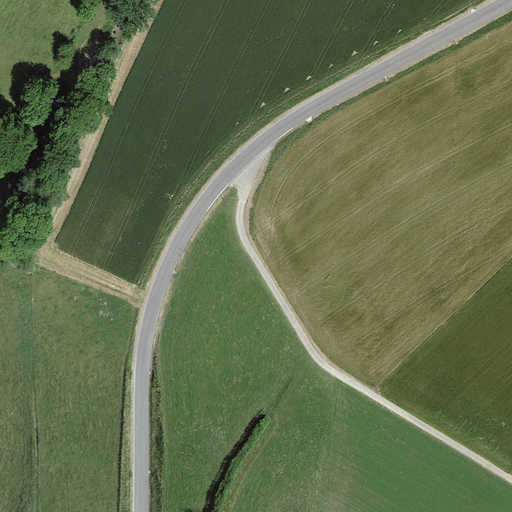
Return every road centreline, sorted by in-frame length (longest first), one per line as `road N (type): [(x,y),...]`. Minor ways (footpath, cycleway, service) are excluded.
road 1 (unclassified): [(511,477),(319,361),(246,243),(243,181),(230,169)]
road 2 (tertiary): [(140,511),(140,363),(154,294),(184,227),(230,169)]
road 3 (tertiary): [(230,169),(292,117),(508,0)]
